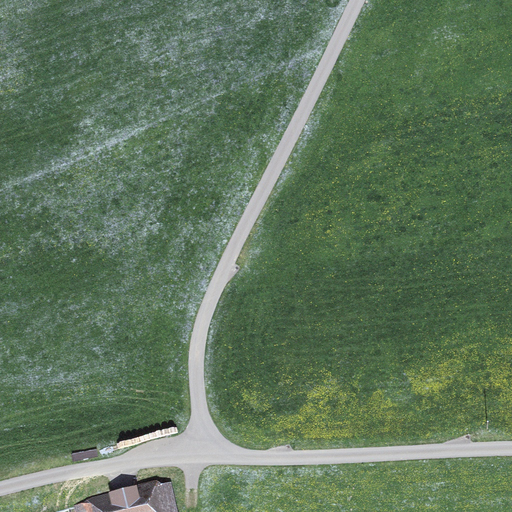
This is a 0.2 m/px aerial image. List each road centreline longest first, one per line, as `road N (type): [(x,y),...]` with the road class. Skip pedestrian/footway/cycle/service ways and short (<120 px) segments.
road 1 (track): [(511,449),(191,456),(0,490)]
road 2 (track): [(202,456),(196,373),(207,307),(364,0)]
